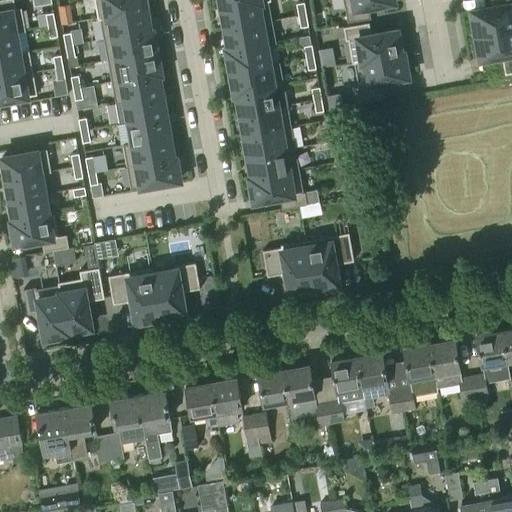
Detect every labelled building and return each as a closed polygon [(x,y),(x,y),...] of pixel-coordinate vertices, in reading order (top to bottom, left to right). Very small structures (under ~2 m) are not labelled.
[(0,0),(0,32),(20,29),(13,0),(0,0)] [(94,0),(98,18),(100,17),(100,16),(147,8),(145,0),(94,0)] [(254,0),(221,6),(225,27),(272,19),(268,0),(254,0)] [(343,0),(347,21),(370,17),(368,5),(394,0),(343,0)] [(511,0),(491,0),(492,5),(469,9),(471,23),(474,23),(476,33),(511,26),(511,0)] [(303,1),(296,3),(298,14),(305,13),(303,1)] [(147,8),(100,16),(100,17),(103,38),(151,29),(151,28),(147,8)] [(53,11),(45,13),(47,25),(55,23),(53,11)] [(305,13),(298,14),(300,26),(308,25),(305,13)] [(272,19),(225,27),(229,48),(229,49),(266,42),(266,43),(271,42),(276,41),(272,19)] [(369,21),(343,25),(346,39),(348,38),(349,43),(352,61),(352,62),(354,61),(354,60),(401,52),(401,51),(397,28),(371,33),(369,21)] [(55,23),(47,25),(49,36),(57,35),(55,23)] [(477,44),(475,45),(478,59),(501,54),(505,73),(511,71),(511,26),(476,33),(477,44)] [(151,29),(103,38),(104,38),(107,59),(157,50),(153,28),(151,28),(151,29)] [(20,29),(0,32),(0,54),(29,50),(25,29),(20,30),(20,29)] [(70,31),(63,33),(65,45),(73,43),(70,31)] [(229,48),(226,48),(230,70),(270,63),(270,62),(266,43),(266,42),(229,49),(229,48)] [(73,43),(65,45),(67,56),(75,55),(73,43)] [(311,44),(303,45),(305,57),(313,55),(311,44)] [(29,50),(0,54),(0,76),(33,71),(29,50)] [(157,50),(107,59),(111,80),(155,72),(158,72),(159,72),(161,72),(157,50)] [(358,83),(352,84),(355,102),(385,97),(382,79),(408,75),(403,50),(401,51),(401,52),(354,60),(354,61),(355,64),(358,83)] [(60,54),(53,55),(55,67),(63,66),(60,54)] [(313,55),(305,57),(308,69),(315,67),(313,55)] [(270,63),(230,70),(234,93),(236,92),(236,91),(283,83),(279,61),(270,62),(270,63)] [(63,66),(55,67),(57,79),(65,77),(63,66)] [(33,71),(0,76),(0,99),(37,93),(33,71)] [(155,72),(111,80),(115,102),(125,100),(124,100),(162,93),(159,72),(158,72),(155,72)] [(78,74),(70,75),(72,87),(80,86),(78,74)] [(283,83),(236,91),(236,92),(240,112),(287,104),(283,83)] [(80,86),(72,87),(74,99),(82,98),(80,86)] [(319,86),(311,87),(313,99),(321,98),(319,86)] [(162,93),(124,100),(125,100),(128,121),(166,114),(162,93)] [(321,98),(313,99),(315,111),(323,110),(321,98)] [(287,104),(240,112),(244,134),(291,125),(287,104)] [(166,114),(128,121),(132,141),(132,142),(170,135),(166,114)] [(86,117),(78,118),(80,130),(88,128),(86,117)] [(291,125),(244,134),(248,155),(295,147),(291,125)] [(339,126),(331,128),(333,140),(341,138),(339,126)] [(88,128),(80,130),(82,142),(90,140),(88,128)] [(132,141),(123,143),(127,165),(174,157),(174,156),(170,135),(132,142),(132,141)] [(341,138),(333,140),(335,151),(343,150),(341,138)] [(295,147),(248,155),(251,175),(252,176),(299,168),(297,159),(295,147)] [(3,155),(2,156),(6,178),(41,171),(41,172),(51,171),(46,148),(3,155)] [(78,152),(70,154),(72,166),(80,164),(78,152)] [(93,155),(85,156),(88,172),(95,171),(93,155)] [(174,157),(127,165),(131,187),(180,178),(176,155),(174,156),(174,157)] [(80,164),(72,166),(75,177),(82,176),(80,164)] [(251,175),(249,176),(253,200),(280,195),(282,207),(307,203),(302,179),(301,179),(299,168),(252,176),(251,175)] [(41,171),(6,178),(10,199),(45,193),(41,172),(41,171)] [(95,171),(88,172),(90,184),(98,182),(95,171)] [(84,186),(72,188),(74,196),(85,194),(86,193),(84,186)] [(45,193),(10,199),(13,219),(13,220),(49,214),(48,213),(45,193)] [(13,219),(11,220),(15,243),(41,238),(43,250),(68,246),(66,233),(57,235),(53,212),(48,213),(49,214),(13,220),(13,219)] [(348,231),(305,239),(314,288),(325,286),(325,289),(339,286),(335,263),(354,259),(348,231)] [(281,246),(262,249),(267,275),(286,271),(290,295),(304,293),(304,290),(314,288),(305,239),(281,243),(281,246)] [(10,255),(11,273),(23,272),(22,254),(10,255)] [(153,271),(152,271),(160,316),(171,314),(171,317),(185,314),(181,290),(200,287),(195,261),(175,265),(175,267),(173,268),(153,271)] [(76,278),(58,281),(58,283),(59,283),(67,330),(68,330),(91,326),(86,300),(104,297),(101,281),(98,266),(79,270),(81,277),(76,278)] [(114,273),(108,274),(113,302),(131,299),(136,323),(150,320),(149,318),(160,316),(152,271),(153,271),(152,266),(114,273)] [(36,286),(23,288),(28,313),(39,311),(44,337),(69,332),(68,330),(67,330),(59,283),(58,283),(55,284),(36,287),(36,286)] [(511,327),(501,329),(506,360),(511,359),(511,327)] [(501,329),(475,334),(480,365),(506,360),(501,329)] [(454,338),(428,342),(433,373),(434,373),(459,368),(454,338)] [(410,385),(398,387),(402,409),(414,407),(412,395),(437,391),(434,373),(433,373),(428,342),(403,347),(410,385)] [(381,350),(354,355),(360,386),(364,405),(371,404),(370,396),(387,393),(390,411),(402,409),(398,387),(388,389),(381,350)] [(354,355),(329,359),(335,390),(360,386),(354,355)] [(308,363),(282,367),(288,399),(287,398),(290,415),(315,410),(318,424),(329,422),(326,400),(315,402),(308,363)] [(282,367),(257,372),(262,403),(287,398),(288,399),(282,367)] [(483,372),(471,374),(475,396),(487,394),(483,372)] [(471,374),(457,377),(461,399),(475,396),(471,374)] [(235,375),(209,380),(215,411),(241,406),(235,375)] [(209,380),(184,385),(189,415),(203,413),(205,424),(217,422),(215,411),(209,380)] [(164,389),(136,394),(141,422),(144,438),(148,458),(160,456),(156,433),(171,430),(164,389)] [(110,399),(115,427),(141,422),(136,394),(110,399)] [(339,398),(326,400),(329,422),(342,419),(339,398)] [(90,402),(63,407),(72,459),(89,456),(85,432),(95,430),(90,402)] [(63,407),(36,412),(43,453),(55,451),(56,461),(72,459),(63,407)] [(264,411),(253,413),(257,434),(268,432),(264,411)] [(253,413),(241,415),(245,436),(257,434),(253,413)] [(16,416),(0,418),(0,459),(11,457),(9,446),(21,444),(16,416)] [(193,423),(181,425),(185,446),(196,444),(193,423)] [(116,431),(106,433),(111,459),(123,457),(120,443),(118,431),(116,431)] [(106,433),(93,435),(98,461),(111,459),(106,433)] [(392,435),(394,447),(408,445),(406,433),(392,435)] [(428,470),(443,468),(439,442),(411,446),(414,462),(426,460),(428,470)] [(361,456),(343,459),(345,469),(363,465),(361,456)] [(185,459),(173,461),(178,487),(190,484),(185,459)] [(457,472),(444,474),(449,499),(462,497),(457,472)] [(496,477),(484,479),(489,511),(511,511),(511,492),(499,495),(496,477)] [(221,479),(209,481),(214,507),(226,505),(221,479)] [(475,499),(460,502),(461,511),(489,511),(484,479),(472,481),(475,499)] [(209,481),(196,484),(201,509),(214,507),(209,481)] [(409,501),(410,510),(410,511),(438,511),(437,506),(425,508),(425,505),(423,499),(421,484),(406,487),(409,501)] [(406,487),(392,489),(395,503),(409,501),(406,487)] [(78,489),(39,496),(42,511),(81,505),(78,489)] [(342,497),(330,500),(332,511),(360,511),(359,511),(344,507),(342,497)] [(160,511),(174,511),(172,499),(158,501),(160,511)] [(305,511),(304,500),(292,502),(293,511),(305,511)] [(320,511),(332,511),(330,500),(319,501),(320,511)] [(83,503),(84,511),(95,511),(95,501),(83,503)] [(134,511),(132,502),(121,504),(122,511),(134,511)]
